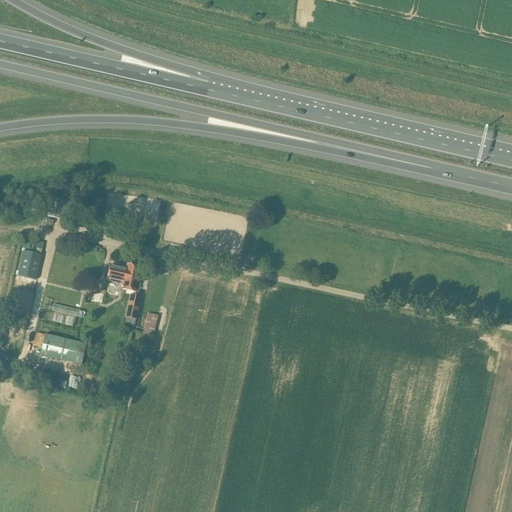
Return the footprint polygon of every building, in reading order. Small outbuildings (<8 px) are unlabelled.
[(72,201),(45,195),(41,215),(67,221),(72,201)] [(41,255),(24,251),(18,277),(35,280),(41,255)] [(128,268),(126,268),(111,264),(107,281),(123,284),(122,289),(130,291),(131,284),(130,284),(131,277),(126,276),(128,268)] [(127,310),(138,312),(141,297),(138,296),(139,293),(138,292),(140,285),(138,285),(141,268),(127,264),(126,268),(128,268),(126,276),(131,277),(130,284),(131,284),(130,291),(134,292),(133,294),(130,294),(127,310)] [(158,315),(147,313),(143,334),(153,336),(158,315)] [(86,345),(44,335),(39,356),(81,365),(86,345)] [(57,377),(33,371),(31,378),(55,383),(57,377)]
